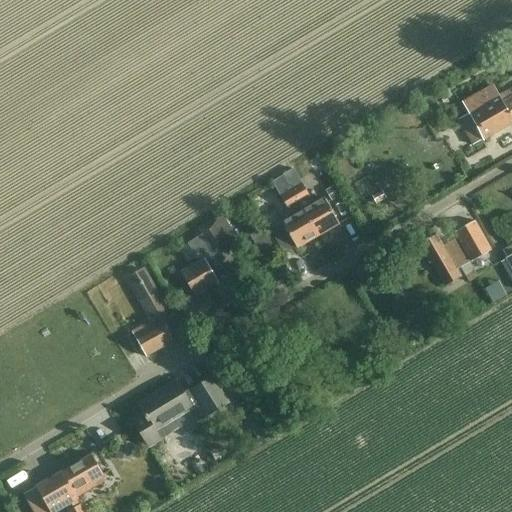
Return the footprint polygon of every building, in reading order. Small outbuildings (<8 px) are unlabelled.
[(491,86),(461,103),(467,114),(482,140),(511,123),(511,91),(510,88),(496,96),(491,86)] [(482,140),(467,114),(457,120),(471,146),(482,140)] [(292,170),(281,176),(317,238),(338,226),(322,199),(312,205),(292,170)] [(317,238),(281,176),(270,183),(290,217),(281,222),(269,229),(283,254),(295,246),(297,249),(317,238)] [(335,184),(325,190),(331,200),(341,195),(335,184)] [(271,189),(251,196),(257,214),(278,207),(271,189)] [(380,191),(371,197),(376,205),(385,200),(380,191)] [(217,262),(211,250),(233,237),(220,216),(200,228),(204,234),(186,245),(194,261),(178,270),(193,296),(176,306),(191,330),(218,315),(204,290),(215,283),(207,268),(217,262)] [(265,217),(259,221),(263,229),(270,225),(265,217)] [(474,221),(454,232),(469,260),(489,249),(474,221)] [(467,262),(458,246),(454,240),(441,247),(435,237),(420,245),(443,286),(459,277),(455,269),(467,262)] [(511,244),(502,250),(507,258),(511,254),(511,244)] [(171,342),(168,336),(172,333),(159,309),(162,307),(142,269),(127,277),(147,315),(151,313),(154,319),(131,331),(145,356),(171,342)] [(472,272),(464,277),(468,284),(476,279),(472,272)] [(433,321),(422,329),(428,337),(439,329),(433,321)] [(225,402),(210,376),(181,393),(175,382),(136,405),(141,414),(130,421),(146,448),(158,442),(152,431),(189,409),(194,416),(202,411),(204,415),(225,402)] [(255,382),(246,387),(249,393),(258,387),(255,382)] [(118,442),(114,459),(129,462),(133,446),(118,442)] [(91,455),(34,487),(47,511),(53,511),(77,499),(76,498),(96,487),(93,481),(102,476),(91,455)] [(10,482),(27,471),(21,462),(4,472),(10,482)]
